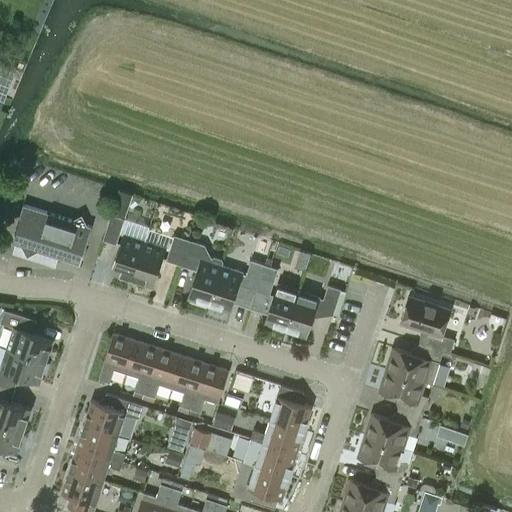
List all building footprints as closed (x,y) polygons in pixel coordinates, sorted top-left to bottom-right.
[(0,98),(6,100),(17,71),(0,64),(0,98)] [(82,214),(72,219),(23,204),(11,242),(22,245),(27,257),(38,250),(80,264),(92,226),(87,224),(82,214)] [(116,244),(125,218),(111,214),(103,240),(116,244)] [(123,234),(111,272),(132,279),(145,241),(133,237),(135,230),(126,227),(123,234)] [(179,265),(188,239),(175,234),(166,260),(179,265)] [(260,234),(252,260),(265,264),(273,239),(260,234)] [(188,239),(179,265),(197,270),(188,297),(209,304),(221,266),(223,261),(222,258),(214,256),(211,257),(204,244),(188,239)] [(167,248),(145,241),(132,279),(154,286),(167,248)] [(252,260),(243,285),(257,290),(265,264),(252,260)] [(221,266),(209,304),(230,311),(231,311),(244,273),(246,266),(236,263),(234,270),(221,266)] [(278,268),(265,264),(257,290),(270,294),(278,268)] [(286,329),(298,291),(277,284),(264,322),(286,329)] [(324,299),(298,291),(286,329),(307,336),(316,308),(333,314),(342,289),(328,284),(324,299)] [(443,350),(443,351),(450,353),(455,338),(442,334),(451,308),(410,295),(401,322),(428,331),(424,343),(424,344),(443,350)] [(473,316),(476,309),(469,306),(467,314),(473,316)] [(14,326),(7,347),(47,360),(54,338),(26,329),(30,317),(5,309),(0,321),(14,326)] [(125,373),(135,341),(112,333),(97,379),(108,382),(113,369),(125,373)] [(135,341),(125,373),(137,377),(133,390),(144,393),(158,348),(135,341)] [(433,383),(443,351),(443,350),(424,344),(424,343),(420,342),(416,354),(393,346),(386,368),(425,381),(433,383)] [(47,360),(7,347),(1,368),(0,368),(0,382),(7,385),(12,372),(40,381),(47,360)] [(158,348),(144,393),(154,397),(158,384),(171,388),(181,355),(158,348)] [(181,355),(171,388),(183,391),(179,405),(189,408),(204,362),(181,355)] [(227,370),(204,362),(189,408),(200,411),(204,398),(217,402),(227,370)] [(402,398),(398,409),(422,416),(428,397),(421,394),(425,381),(386,368),(379,390),(402,398)] [(3,399),(7,385),(0,382),(0,421),(24,429),(31,408),(3,399)] [(269,418),(305,430),(309,418),(307,418),(311,405),(299,402),(303,391),(280,384),(269,418)] [(81,422),(118,433),(124,412),(140,417),(144,404),(105,392),(102,402),(91,399),(87,411),(85,411),(81,422)] [(225,403),(240,408),(242,399),(228,395),(225,403)] [(422,416),(398,409),(395,420),(372,412),(364,434),(404,447),(408,434),(416,436),(422,416)] [(231,430),(235,417),(217,411),(213,424),(231,430)] [(302,441),(305,430),(269,418),(264,432),(252,429),(250,437),(296,452),(300,440),(302,441)] [(463,418),(461,426),(468,428),(470,420),(463,418)] [(0,444),(17,450),(24,429),(0,421),(0,444)] [(76,445),(122,460),(125,451),(113,448),(118,433),(81,422),(78,433),(80,433),(76,445)] [(210,432),(195,427),(190,442),(205,447),(210,432)] [(456,430),(453,440),(465,444),(468,433),(456,430)] [(210,431),(210,432),(205,447),(205,448),(226,455),(232,437),(210,431)] [(171,434),(168,445),(183,450),(186,439),(171,434)] [(404,447),(364,434),(357,456),(381,464),(377,475),(401,482),(407,463),(400,460),(404,447)] [(259,449),(254,464),(291,475),(294,464),(292,463),(296,452),(250,437),(247,446),(259,449)] [(205,449),(190,444),(182,469),(191,472),(195,461),(200,463),(205,449)] [(120,468),(122,460),(76,445),(72,457),(70,456),(67,467),(103,479),(108,464),(120,468)] [(182,458),(169,454),(166,464),(179,468),(182,458)] [(291,475),(254,464),(242,460),(232,494),(267,505),(270,495),(281,498),(285,486),(287,486),(291,475)] [(92,511),(103,479),(67,467),(63,478),(65,479),(61,492),(73,495),(69,506),(89,511),(92,511)] [(146,482),(150,471),(139,468),(136,478),(146,482)] [(343,500),(379,511),(382,511),(387,500),(394,502),(401,482),(377,475),(373,486),(350,478),(343,500)] [(418,480),(410,477),(407,484),(415,487),(418,480)] [(162,478),(160,483),(171,486),(172,481),(162,478)] [(172,481),(171,486),(181,490),(183,485),(172,481)] [(162,511),(171,486),(160,483),(156,496),(143,492),(136,511),(162,511)] [(187,511),(189,507),(177,503),(181,490),(171,486),(162,511),(187,511)] [(208,493),(206,498),(216,501),(218,496),(208,493)] [(202,511),(189,507),(187,511),(212,511),(216,501),(206,498),(202,511)] [(379,511),(343,500),(339,511),(379,511)] [(224,511),(227,504),(216,501),(212,511),(224,511)]
